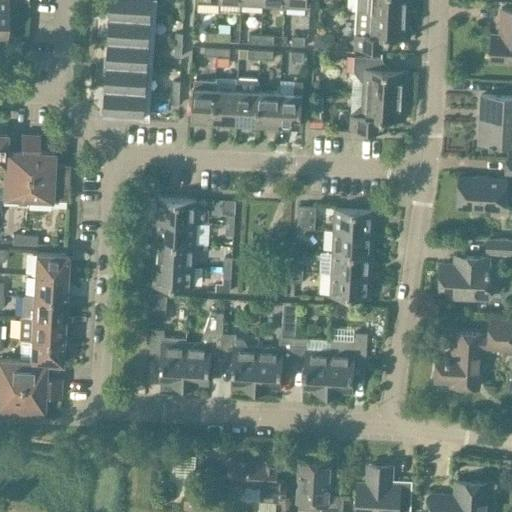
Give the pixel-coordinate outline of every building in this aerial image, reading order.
[(109,0),(109,7),(151,9),(151,0),(109,0)] [(356,0),(356,9),(408,13),(408,0),(356,0)] [(150,21),(151,9),(109,7),(108,19),(150,21)] [(511,8),(500,7),(499,33),(491,33),(490,61),(511,61),(511,8)] [(407,26),(408,13),(356,9),(355,30),(354,46),(386,48),(390,44),(390,36),(409,37),(410,26),(407,26)] [(149,34),(150,21),(108,19),(108,31),(149,34)] [(148,45),(149,34),(108,31),(107,43),(148,45)] [(218,40),(218,31),(205,31),(204,39),(218,40)] [(218,31),(218,40),(230,41),(230,32),(218,31)] [(181,56),(182,32),(175,32),(174,55),(181,56)] [(260,42),(260,34),(248,33),(248,41),(260,42)] [(325,33),(325,48),(333,48),(334,33),(325,33)] [(260,34),(260,42),(273,43),(273,35),(260,34)] [(304,45),(305,36),(292,35),(291,44),(304,45)] [(148,57),(148,45),(107,43),(106,55),(148,57)] [(217,55),(218,46),(204,46),(204,54),(217,55)] [(218,46),(217,55),(229,56),(229,47),(218,46)] [(259,57),(259,49),(247,48),(247,57),(259,57)] [(259,49),(259,57),(272,58),(272,49),(259,49)] [(303,60),(304,51),(291,50),(290,59),(303,60)] [(147,69),(148,57),(106,55),(105,67),(147,69)] [(362,92),(403,94),(404,80),(407,81),(407,71),(380,70),(381,57),(353,56),(353,70),(352,71),(362,81),(363,81),(362,92)] [(146,82),(147,69),(105,67),(104,80),(146,82)] [(235,121),(237,77),(216,76),(216,88),(215,88),(214,120),(235,121)] [(256,122),(257,90),(258,78),(237,77),(235,121),(256,122)] [(214,120),(215,88),(213,88),(214,80),(194,79),(193,87),(192,87),(190,119),(214,120)] [(145,93),(146,82),(104,80),(104,91),(145,93)] [(178,104),(179,80),(172,80),(171,103),(178,104)] [(280,91),(278,124),(300,125),(301,93),(302,82),(293,82),(293,92),(280,91)] [(278,124),(280,91),(257,90),(256,122),(278,124)] [(144,104),(145,93),(104,91),(103,102),(144,104)] [(402,108),(403,94),(362,92),(362,103),(361,103),(351,111),(350,127),(380,129),(386,124),(386,117),(405,118),(405,108),(402,108)] [(511,96),(481,95),(478,142),(511,144),(511,143),(511,96)] [(144,114),(144,104),(103,102),(102,112),(144,114)] [(310,113),(309,126),(319,127),(320,113),(320,109),(311,109),(310,113)] [(3,165),(1,194),(1,197),(2,197),(51,199),(66,200),(67,200),(69,164),(53,163),(53,151),(38,150),(39,134),(20,133),(19,149),(5,149),(4,149),(4,165),(3,165)] [(503,206),(505,177),(458,174),(456,204),(503,206)] [(156,219),(195,221),(197,199),(158,197),(156,219)] [(296,226),(304,228),(314,228),(315,206),(298,205),(296,226)] [(333,229),(372,231),(373,209),(334,207),(333,229)] [(225,223),(233,223),(234,214),(226,213),(225,223)] [(194,243),(195,221),(156,219),(155,241),(194,243)] [(233,234),(233,223),(225,223),(225,234),(233,234)] [(304,238),(304,228),(296,226),(296,238),(304,238)] [(371,253),(372,231),(333,229),(332,251),(371,253)] [(36,244),(36,235),(11,233),(11,242),(36,244)] [(511,253),(511,237),(486,236),(485,252),(511,253)] [(193,265),(194,243),(155,241),(154,263),(193,265)] [(370,275),(371,253),(332,251),(330,273),(370,275)] [(33,274),(65,276),(66,254),(34,252),(33,274)] [(487,264),(487,255),(456,253),(456,261),(441,261),(439,301),(444,301),(444,294),(487,296),(489,264),(487,264)] [(223,267),(231,267),(231,256),(223,256),(223,267)] [(294,270),(302,271),(303,260),(295,260),(294,270)] [(192,287),(193,265),(154,263),(153,285),(192,287)] [(230,277),(231,267),(223,267),(222,277),(230,277)] [(302,281),(302,271),(294,270),(293,281),(302,281)] [(369,297),(370,275),(330,273),(329,295),(369,297)] [(64,297),(65,276),(33,274),(32,296),(64,297)] [(63,319),(64,297),(32,296),(31,316),(19,315),(19,317),(63,319)] [(338,304),(333,307),(333,313),(338,317),(343,314),(343,308),(338,304)] [(219,356),(222,312),(210,311),(199,343),(186,342),(186,337),(185,337),(183,384),(196,385),(196,383),(207,383),(209,356),(219,356)] [(253,388),(255,345),(245,345),(245,341),(242,338),(234,337),(234,334),(222,334),(223,313),(222,312),(219,356),(233,357),(231,384),(242,385),(242,387),(253,388)] [(61,341),(63,319),(19,317),(18,338),(30,338),(29,339),(61,341)] [(511,348),(511,319),(489,318),(488,334),(454,333),(452,357),(436,356),(435,378),(452,380),(451,384),(477,386),(479,347),(511,348)] [(282,320),(281,332),(294,333),(295,321),(282,320)] [(183,384),(185,337),(163,336),(164,329),(150,328),(149,353),(161,354),(159,381),(171,382),(170,383),(183,384)] [(326,349),(325,392),(340,393),(340,390),(352,391),(353,364),(365,364),(366,332),(353,332),(353,339),(329,338),(329,349),(326,349)] [(290,363),(292,337),(280,337),(279,347),(255,345),(253,388),(268,389),(268,386),(279,387),(280,368),(287,368),(290,363)] [(325,392),(326,349),(307,348),(307,338),(292,337),(290,363),(293,361),(305,361),(303,388),(314,389),(314,391),(325,392)] [(60,362),(61,341),(29,339),(29,341),(19,340),(18,358),(28,358),(28,359),(28,360),(44,362),(45,362),(60,362)] [(28,360),(28,359),(0,358),(0,407),(42,410),(43,394),(59,395),(60,378),(44,376),(44,362),(28,360)] [(231,446),(216,448),(217,458),(232,457),(231,446)] [(285,502),(285,499),(286,474),(275,473),(276,457),(236,455),(234,483),(248,484),(248,488),(260,489),(260,501),(285,502)] [(338,511),(340,494),(327,493),(329,461),(300,459),(298,499),(321,501),(320,511),(338,511)] [(354,501),(353,507),(356,510),(355,511),(410,511),(411,497),(397,496),(398,479),(390,478),(391,465),(368,463),(367,483),(357,482),(356,499),(354,501)] [(487,511),(489,482),(454,480),(453,494),(431,493),(429,511),(487,511)] [(214,511),(216,485),(185,483),(183,508),(214,511)]
